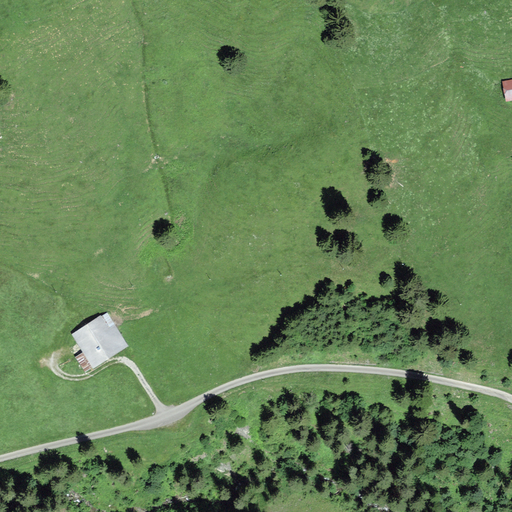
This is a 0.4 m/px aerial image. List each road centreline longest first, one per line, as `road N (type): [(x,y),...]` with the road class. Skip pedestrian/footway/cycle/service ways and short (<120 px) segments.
road 1 (unclassified): [(0,459),(146,421),(244,379),(306,367),(382,370),(511,400)]
road 2 (track): [(164,415),(128,362),(85,378),(53,371)]
